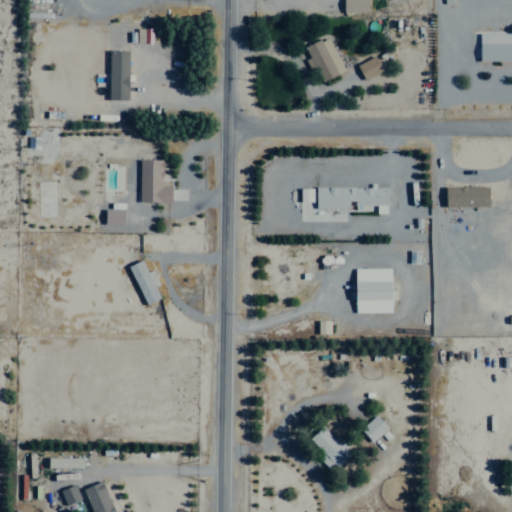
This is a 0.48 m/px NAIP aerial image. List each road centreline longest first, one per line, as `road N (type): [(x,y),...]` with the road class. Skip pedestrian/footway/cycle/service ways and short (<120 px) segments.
road 1 (tertiary): [(222,511),(227,0)]
road 2 (residential): [(511,121),(226,122)]
